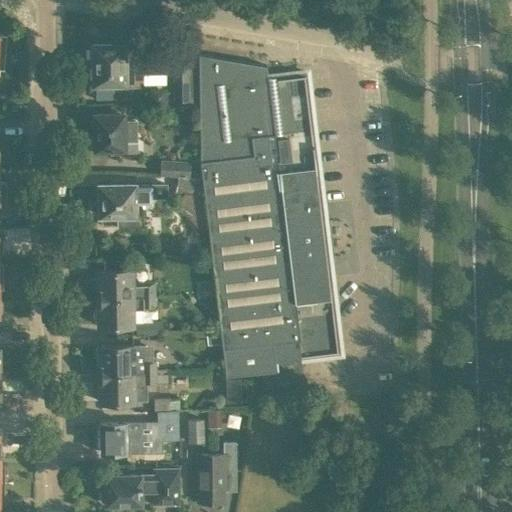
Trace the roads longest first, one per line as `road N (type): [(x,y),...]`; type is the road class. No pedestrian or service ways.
road 1 (residential): [(61,511),(56,97),(47,0)]
road 2 (primary): [(477,511),(473,252)]
road 3 (primary): [(473,252),(486,208),(481,0)]
road 4 (primary): [(458,0),(463,209),(473,252)]
road 5 (residential): [(103,0),(338,42)]
